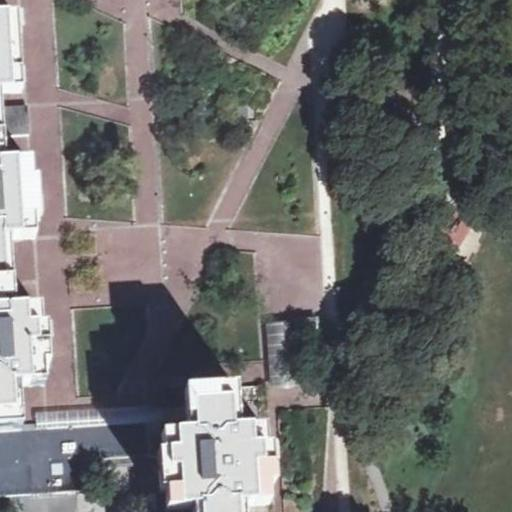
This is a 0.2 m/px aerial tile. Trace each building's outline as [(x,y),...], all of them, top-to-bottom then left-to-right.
[(0,0),(0,432),(23,431),(20,388),(44,386),(44,368),(49,367),(48,348),(47,329),(41,330),(40,311),(13,313),(10,241),(35,240),(34,221),(40,220),(38,202),(37,183),(31,183),(30,164),(5,166),(1,95),(22,93),(20,55),(17,18),(0,19),(0,0)] [(249,107),(238,107),(239,121),(249,120),(249,107)] [(198,110),(188,111),(188,125),(198,124),(198,110)] [(167,511),(176,511),(192,511),(243,511),(244,506),(270,505),(269,486),(275,486),(273,450),(266,451),(265,431),(239,433),(236,388),(184,391),(187,436),(164,437),(165,455),(158,456),(159,484),(160,493),(166,492),(167,511)] [(23,431),(0,432),(0,495),(86,491),(84,456),(149,453),(147,424),(23,431)]
